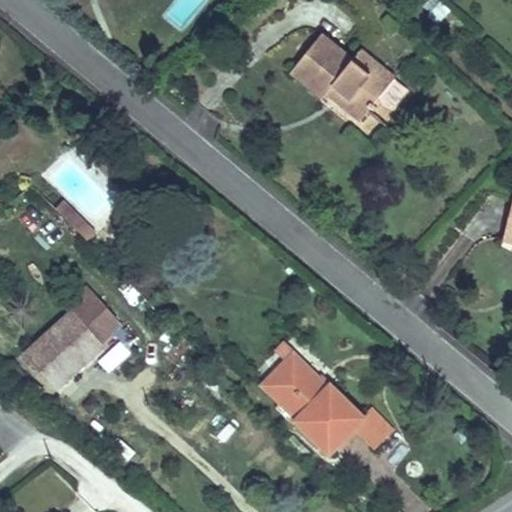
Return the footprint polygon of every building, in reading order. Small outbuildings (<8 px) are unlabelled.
[(322,36),(292,71),(325,98),(329,93),(335,86),(368,114),(395,81),(361,52),(353,62),(322,36)] [(395,83),(382,102),(393,110),(406,91),(395,83)] [(335,86),(329,93),(362,121),(368,114),(335,86)] [(56,210),(88,240),(95,233),(64,202),(56,210)] [(72,313),(26,354),(58,389),(103,347),(100,343),(120,326),(87,289),(67,307),(72,313)] [(330,453),(356,427),(364,419),(331,387),(329,389),(295,355),(265,386),(299,420),(297,422),(330,453)] [(356,427),(376,447),(393,429),(373,410),(364,419),(356,427)]
